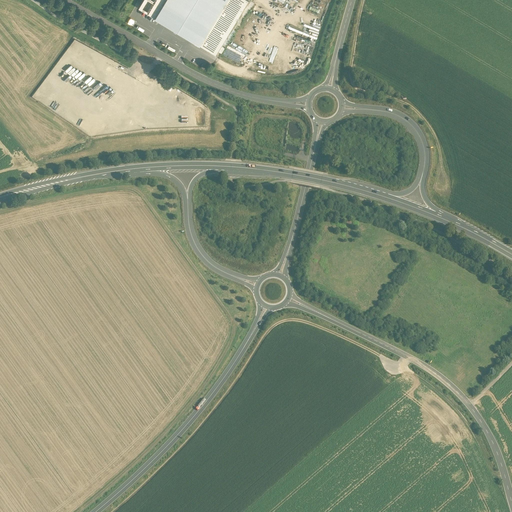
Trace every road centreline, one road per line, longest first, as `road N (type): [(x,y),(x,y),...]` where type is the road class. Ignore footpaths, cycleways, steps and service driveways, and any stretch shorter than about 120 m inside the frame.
road 1 (track): [(87,511),(126,479),(200,390),(231,338),(231,321),(136,188),(0,212)]
road 2 (track): [(122,511),(204,421),(270,327),(289,320),(415,375),(449,402),(496,479),(506,481)]
road 3 (tertiary): [(285,297),(444,380),(478,419),(503,471)]
road 4 (tertiary): [(65,0),(216,85),(308,102)]
road 5 (primary): [(267,304),(215,389),(101,511)]
road 6 (track): [(443,188),(436,138),(423,118),(350,79),(362,0)]
road 7 (primary): [(278,277),(319,119)]
road 8 (primary): [(218,167),(377,195)]
road 9 (primary): [(136,168),(0,199)]
road 10 (primary): [(420,183),(424,146),(410,125),(342,104)]
road 11 (primary): [(186,196),(202,257),(258,288)]
